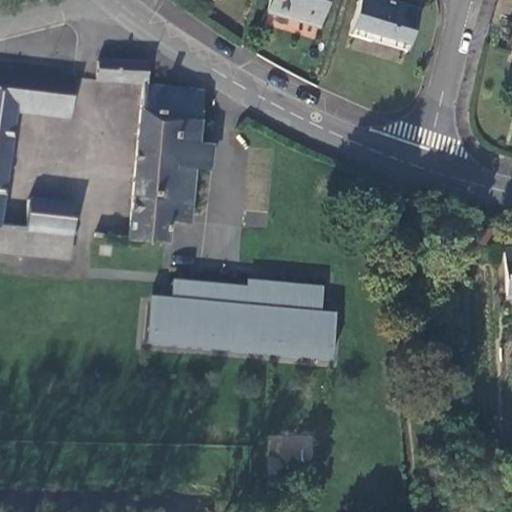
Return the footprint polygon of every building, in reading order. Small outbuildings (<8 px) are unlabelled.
[(272,0),(270,8),(321,24),(328,0),(272,0)] [(371,38),(407,48),(420,7),(397,0),(359,0),(349,34),(370,40),(371,38)] [(98,58),(96,80),(148,83),(149,61),(98,58)] [(0,67),(0,199),(4,164),(8,142),(12,110),(68,117),(73,78),(0,67)] [(198,144),(202,103),(203,92),(148,83),(130,240),(168,244),(168,242),(182,244),(185,223),(188,223),(195,169),(209,171),(212,146),(198,144)] [(27,199),(24,228),(71,232),(75,204),(27,199)] [(0,227),(0,246),(70,252),(71,232),(24,228),(0,227)] [(511,229),(481,229),(481,244),(511,245),(511,229)] [(170,297),(149,295),(145,346),(332,363),(335,314),(322,312),(326,287),(249,279),(247,287),(172,280),(170,297)] [(446,434),(447,483),(462,483),(461,434),(446,434)]
